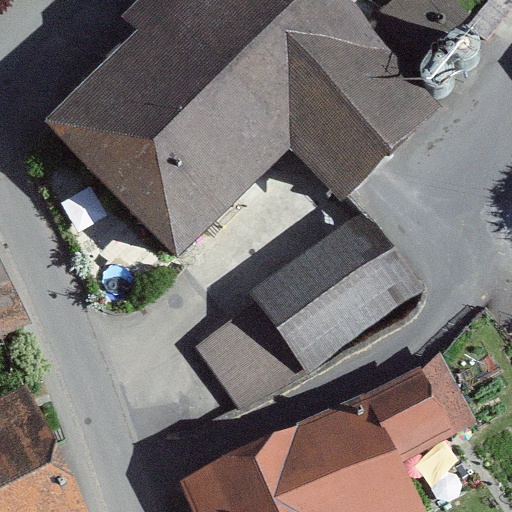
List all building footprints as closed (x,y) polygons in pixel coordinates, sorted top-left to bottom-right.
[(108,198),(320,0),(145,0),(113,30),(133,53),(42,134),(108,198)] [(436,118),(326,0),(320,0),(108,198),(176,267),(288,165),(333,213),(436,118)] [(307,385),(424,293),(362,215),(246,307),(307,385)] [(0,350),(33,334),(0,265),(0,350)] [(399,474),(474,434),(438,363),(359,405),(399,474)] [(0,406),(0,511),(84,511),(30,393),(0,406)] [(421,511),(399,474),(359,405),(292,439),(331,511),(421,511)] [(331,511),(292,439),(184,488),(193,511),(331,511)]
